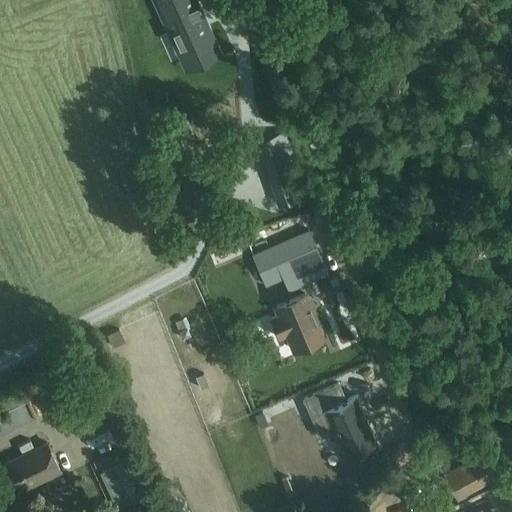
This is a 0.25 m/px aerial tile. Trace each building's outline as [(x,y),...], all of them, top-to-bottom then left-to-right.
[(155,0),(181,55),(213,41),(194,0),(155,0)] [(278,141),(260,147),(281,204),(298,198),(305,195),(285,138),(278,141)] [(175,164),(188,157),(179,141),(166,148),(175,164)] [(215,306),(266,283),(283,276),(289,288),(300,283),(301,284),(327,272),(308,229),(201,276),(215,306)] [(323,337),(310,306),(312,305),(309,297),(306,298),(304,293),(275,305),(279,313),(270,317),(278,337),(287,333),(295,349),(323,337)] [(339,382),(303,398),(320,436),(333,430),(344,455),(343,456),(343,457),(378,442),(377,441),(376,441),(356,396),(357,395),(357,394),(346,399),(339,382)] [(67,403),(83,435),(104,425),(88,393),(67,403)] [(260,426),(267,423),(262,411),(254,414),(260,426)] [(0,464),(0,472),(11,494),(59,471),(45,442),(0,464)] [(457,497),(491,478),(478,453),(473,456),(463,464),(461,462),(449,472),(448,469),(443,472),(457,497)] [(126,460),(101,472),(117,507),(143,495),(126,460)] [(491,511),(483,495),(449,511),(491,511)]
